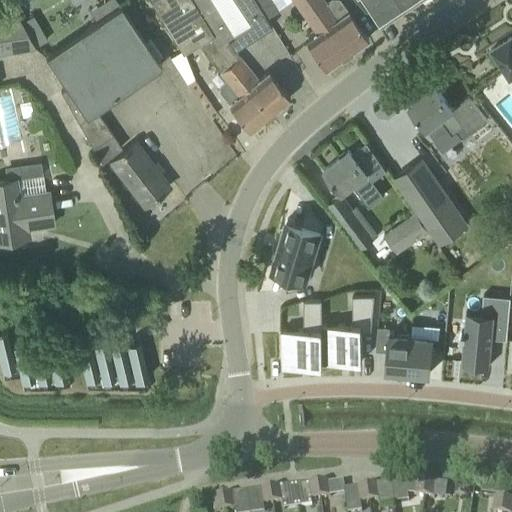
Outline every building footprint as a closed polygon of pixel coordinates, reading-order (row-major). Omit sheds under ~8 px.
[(149,0),(150,1),(182,54),(198,44),(220,73),(225,79),(219,85),(219,91),(228,104),(250,131),(270,114),(230,64),(219,48),(211,38),(213,36),(191,0),(149,0)] [(191,0),(213,36),(211,38),(219,48),(228,41),(233,48),(271,25),(266,17),(255,0),(191,0)] [(325,68),(347,53),(310,1),(308,0),(255,0),(266,17),(279,9),(273,0),(293,0),(317,33),(306,41),(325,68)] [(324,0),(308,0),(310,1),(347,53),(368,38),(340,0),(331,0),(327,4),(324,0)] [(361,0),(377,23),(410,0),(414,0),(416,2),(418,0),(361,0)] [(78,122),(97,110),(161,65),(121,5),(45,56),(67,87),(61,91),(78,122)] [(15,11),(0,13),(0,51),(36,47),(15,11)] [(511,37),(511,36),(491,49),(510,79),(511,77),(511,37)] [(228,41),(219,48),(230,64),(270,114),(290,97),(269,71),(255,82),(252,79),(255,76),(239,57),(233,48),(228,41)] [(462,137),(487,119),(469,95),(452,108),(434,85),(409,105),(427,128),(441,117),(453,133),(457,130),(462,137)] [(30,99),(19,102),(22,116),(33,113),(30,99)] [(97,110),(78,122),(101,161),(122,147),(97,110)] [(479,191),(511,166),(511,148),(500,133),(459,164),(479,191)] [(135,142),(120,154),(111,161),(132,190),(144,206),(170,186),(135,142)] [(367,172),(349,149),(324,169),(342,192),(355,181),(367,197),(378,189),(367,173),(367,172)] [(407,158),(390,169),(430,226),(456,208),(431,172),(421,178),(407,158)] [(49,191),(46,191),(43,174),(0,180),(0,241),(25,238),(24,228),(54,224),(49,191)] [(374,237),(351,208),(339,218),(361,247),(374,237)] [(322,230),(324,224),(313,210),(306,215),(303,224),(288,219),(279,244),(313,255),(322,230)] [(385,233),(397,251),(429,229),(417,211),(385,233)] [(271,268),(286,273),(283,282),(285,291),(303,287),(305,280),(313,255),(279,244),(271,268)] [(362,362),(363,332),(373,332),(376,296),(356,296),(355,325),(324,324),(323,361),(362,362)] [(324,324),(325,299),(307,298),(306,327),(284,326),(283,364),(322,365),(323,361),(324,324)] [(466,316),(461,363),(490,365),(494,319),(466,316)] [(412,322),(410,330),(430,334),(431,325),(412,322)] [(0,361),(2,369),(3,369),(3,368),(5,366),(12,364),(14,366),(15,366),(6,329),(5,329),(5,330),(4,331),(0,332),(0,361)] [(386,371),(408,372),(410,336),(388,334),(386,371)] [(432,337),(410,336),(408,372),(430,373),(432,337)] [(66,376),(68,376),(59,339),(58,339),(58,340),(57,342),(49,344),(46,343),(45,342),(54,379),(55,379),(57,377),(65,375),(66,376)] [(78,342),(76,342),(85,379),(86,379),(89,376),(96,375),(98,376),(99,376),(90,339),(89,339),(89,340),(88,342),(81,343),(78,342)] [(114,377),(115,376),(106,339),(105,340),(104,342),(97,344),(94,342),(93,343),(102,380),(103,379),(105,377),(112,375),(114,376),(114,377)] [(35,377),(26,340),(25,340),(24,343),(17,344),(14,343),(12,343),(21,380),(22,380),(25,377),(32,376),(34,377),(35,377)] [(30,343),(29,343),(38,380),(39,380),(41,377),(48,375),(50,377),(51,377),(42,340),(41,340),(40,342),(33,344),(30,343)] [(111,343),(109,343),(118,380),(119,379),(122,377),(129,375),(131,376),(132,377),(123,340),(122,340),(121,342),(114,344),(111,343)] [(147,377),(148,377),(140,340),(139,341),(138,342),(130,344),(127,343),(126,343),(135,380),(136,379),(138,377),(145,375),(147,377)] [(416,480),(414,495),(424,497),(426,481),(416,480)] [(327,481),(317,483),(320,499),(330,497),(327,481)] [(343,481),(341,481),(343,495),(344,495),(346,511),(356,511),(361,511),(359,503),(370,501),(367,486),(344,489),(343,481)] [(405,481),(390,483),(393,503),(408,501),(405,481)] [(436,482),(426,481),(424,497),(434,498),(436,482)] [(311,500),(320,499),(317,483),(308,484),(311,500)] [(393,503),(390,483),(377,484),(367,486),(370,501),(377,500),(378,505),(393,503)] [(308,484),(293,486),(297,508),(312,505),(311,500),(308,484)] [(280,486),(269,488),(272,504),(282,502),(280,486)] [(260,489),(261,492),(263,505),(272,504),(269,488),(260,489)] [(264,511),(263,505),(261,492),(246,494),(249,511),(264,511)] [(222,495),(225,511),(235,509),(233,493),(222,495)] [(215,511),(225,511),(222,495),(213,496),(214,511),(215,511)] [(502,511),(504,498),(495,497),(492,511),(502,511)] [(511,511),(511,499),(504,498),(502,511),(511,511)]
